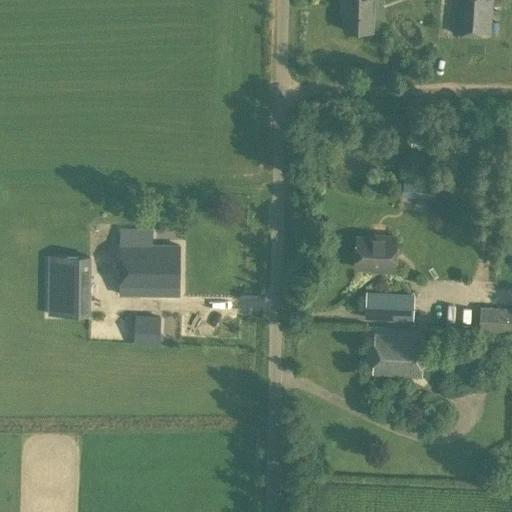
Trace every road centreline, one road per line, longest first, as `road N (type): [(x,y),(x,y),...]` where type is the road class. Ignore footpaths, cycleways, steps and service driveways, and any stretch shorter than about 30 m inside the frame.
road 1 (unclassified): [(274,511),(287,76)]
road 2 (unclassified): [(511,80),(287,76)]
